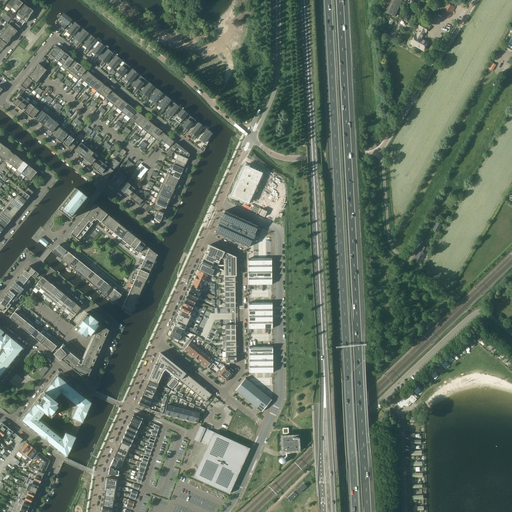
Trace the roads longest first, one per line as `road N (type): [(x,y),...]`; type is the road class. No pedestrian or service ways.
road 1 (motorway): [(367,511),(339,0)]
road 2 (motorway): [(328,0),(355,511)]
road 3 (residential): [(11,87),(49,41),(60,41),(193,149),(161,226),(103,185)]
road 4 (unclassified): [(224,511),(279,398),(279,337),(277,228),(219,202)]
road 5 (secondary): [(304,0),(323,349)]
road 6 (residential): [(155,341),(203,235),(235,249),(241,371),(223,393)]
road 7 (unclassified): [(250,137),(87,0)]
road 8 (unclassified): [(376,152),(475,0)]
road 9 (residential): [(37,263),(116,327),(86,388)]
road 10 (unclassified): [(511,333),(476,312),(385,395)]
road 11 (secondary): [(333,511),(323,349)]
road 12 (secondary): [(323,349),(325,511)]
road 13 (residential): [(144,487),(164,424),(182,432),(161,493)]
road 14 (residential): [(0,135),(52,177),(0,241)]
road 15 (residential): [(103,185),(0,101)]
